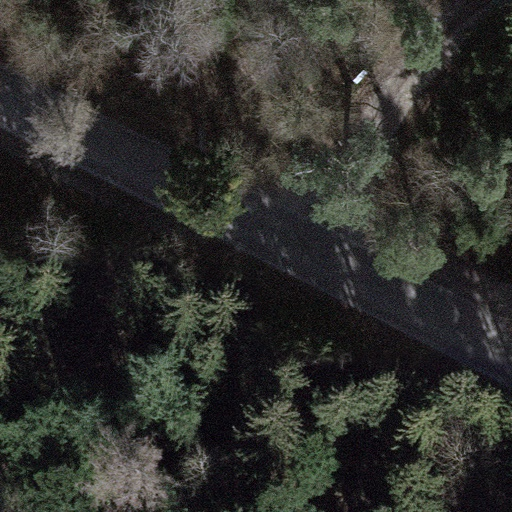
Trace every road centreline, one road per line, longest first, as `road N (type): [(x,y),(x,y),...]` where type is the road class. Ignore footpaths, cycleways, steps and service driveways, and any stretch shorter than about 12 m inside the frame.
road 1 (unclassified): [(511,352),(0,94)]
road 2 (track): [(310,247),(421,68),(491,0)]
